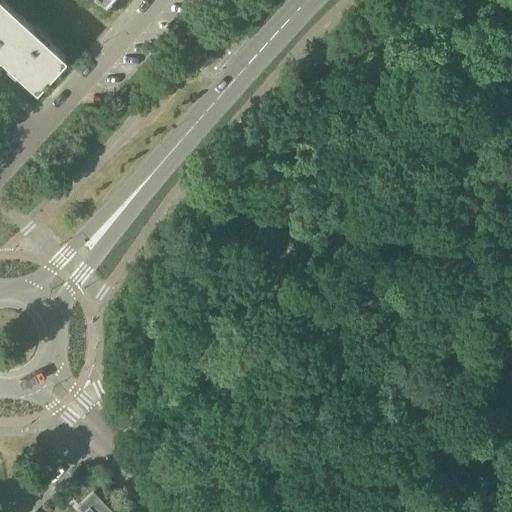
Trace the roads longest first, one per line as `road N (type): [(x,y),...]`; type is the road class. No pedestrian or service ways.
road 1 (tertiary): [(130,199),(310,0)]
road 2 (residential): [(30,137),(154,0)]
road 3 (tertiary): [(130,199),(27,293)]
road 4 (tertiary): [(50,311),(130,199)]
road 5 (tertiary): [(199,511),(96,427)]
road 6 (residential): [(9,511),(96,427)]
